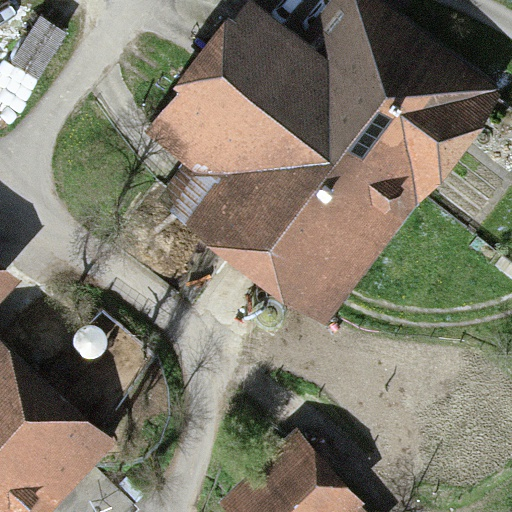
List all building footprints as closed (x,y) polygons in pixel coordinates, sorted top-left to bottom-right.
[(192,78),(156,124),(205,161),(181,193),(311,291),(465,87),(358,6),(321,53),(256,4),(197,82),(192,78)] [(32,72),(61,27),(36,12),(8,56),(32,72)] [(0,511),(10,511),(94,422),(0,337),(0,511)] [(246,511),(315,511),(333,496),(300,461),(246,511)] [(133,511),(139,506),(92,463),(47,511),(133,511)]
